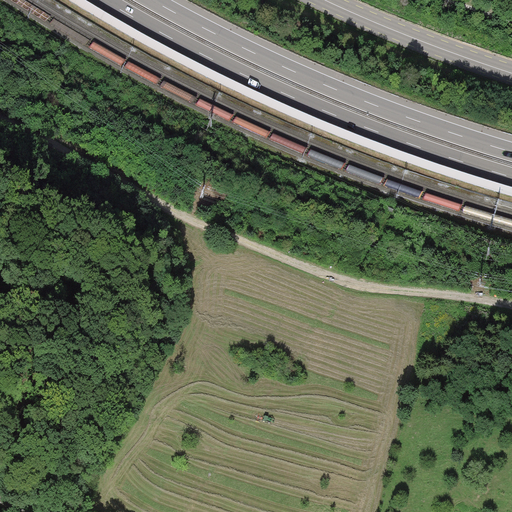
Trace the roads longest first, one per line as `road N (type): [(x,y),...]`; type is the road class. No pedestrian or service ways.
road 1 (track): [(511,306),(399,293),(299,266),(213,234),(0,116)]
road 2 (motorway): [(103,0),(306,103),(511,177)]
road 3 (motorway): [(511,151),(324,84),(152,0)]
road 4 (primary): [(325,0),(511,72)]
